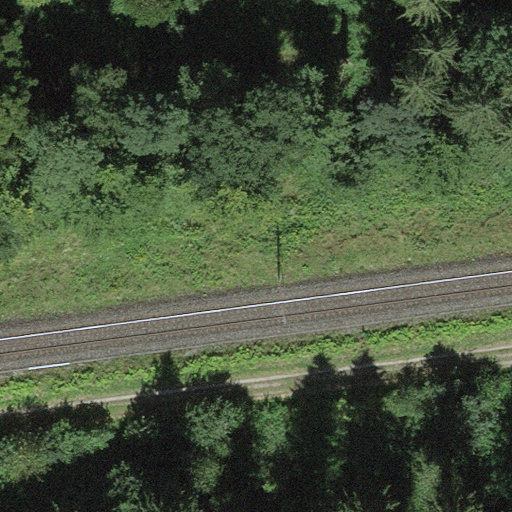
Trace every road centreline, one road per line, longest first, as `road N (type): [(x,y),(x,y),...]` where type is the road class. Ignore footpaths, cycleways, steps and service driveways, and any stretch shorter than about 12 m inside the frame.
road 1 (track): [(0,422),(511,353)]
road 2 (track): [(511,230),(0,294)]
